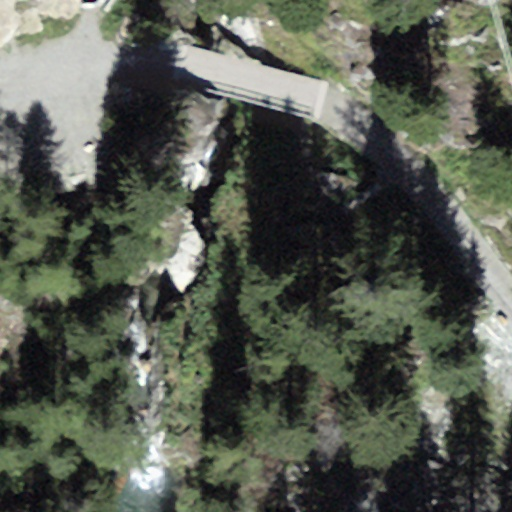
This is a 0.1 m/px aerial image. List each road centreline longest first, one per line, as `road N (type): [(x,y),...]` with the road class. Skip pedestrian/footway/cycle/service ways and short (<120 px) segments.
road 1 (track): [(0,65),(84,48),(140,49),(227,70),(327,110)]
road 2 (track): [(327,110),(398,160),(511,305)]
